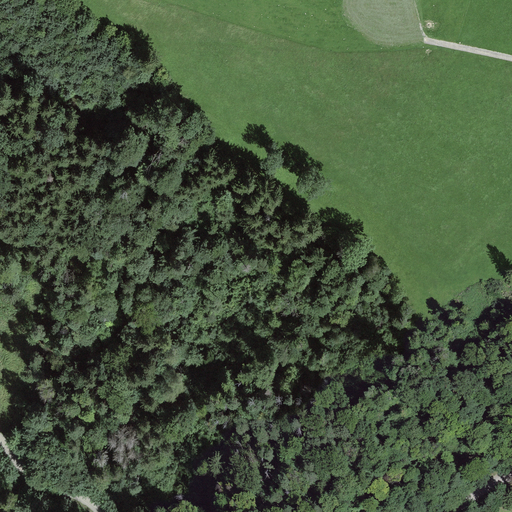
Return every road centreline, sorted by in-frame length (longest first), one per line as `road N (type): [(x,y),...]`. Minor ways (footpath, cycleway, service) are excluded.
road 1 (track): [(0,54),(86,56),(207,121)]
road 2 (track): [(0,436),(22,469),(45,486),(85,497),(95,511)]
